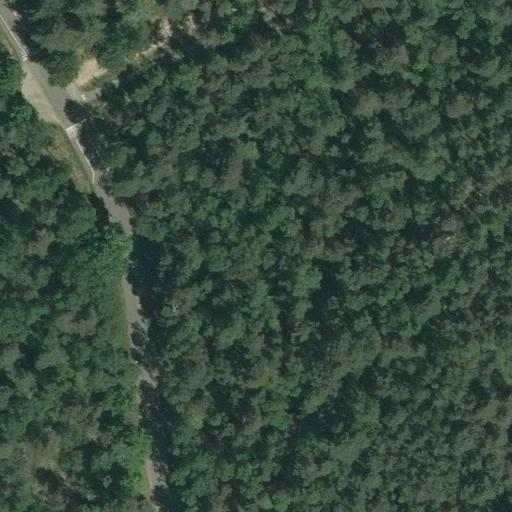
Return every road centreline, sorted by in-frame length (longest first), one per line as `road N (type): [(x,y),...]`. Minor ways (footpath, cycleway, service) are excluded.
road 1 (unclassified): [(173,511),(134,259),(99,169),(2,0)]
road 2 (track): [(0,127),(265,0)]
